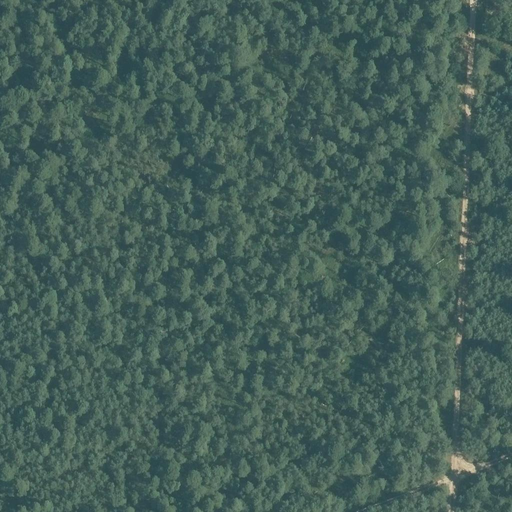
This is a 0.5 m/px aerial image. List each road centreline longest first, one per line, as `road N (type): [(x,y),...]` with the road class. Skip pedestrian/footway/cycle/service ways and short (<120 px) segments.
road 1 (track): [(451,511),(474,0)]
road 2 (track): [(364,511),(511,453)]
